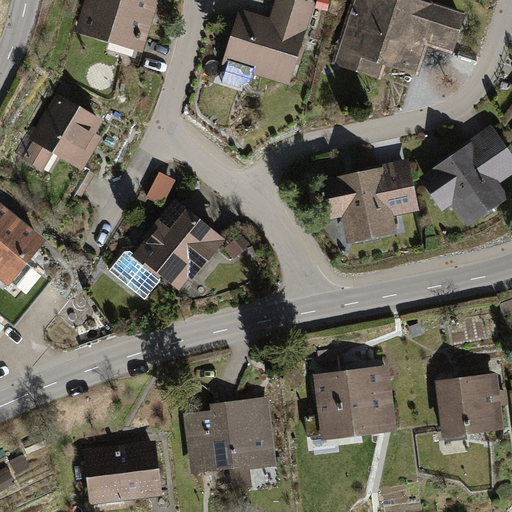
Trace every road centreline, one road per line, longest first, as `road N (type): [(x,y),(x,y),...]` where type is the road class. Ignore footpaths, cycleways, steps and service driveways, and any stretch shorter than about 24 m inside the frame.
road 1 (residential): [(239,187),(301,146),(457,107),(477,88),(511,0)]
road 2 (tertiary): [(325,310),(141,353),(0,407)]
road 3 (tertiary): [(511,269),(325,310)]
road 4 (residential): [(325,310),(239,187)]
road 5 (residential): [(161,135),(195,0)]
road 6 (residential): [(161,135),(91,247)]
